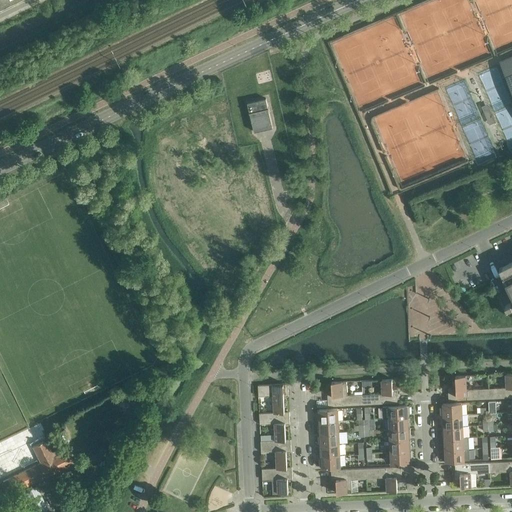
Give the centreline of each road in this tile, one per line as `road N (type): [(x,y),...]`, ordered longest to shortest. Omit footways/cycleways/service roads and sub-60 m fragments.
road 1 (residential): [(251,510),(248,353),(511,223)]
road 2 (secondary): [(358,0),(0,168)]
road 3 (residential): [(304,508),(431,505)]
